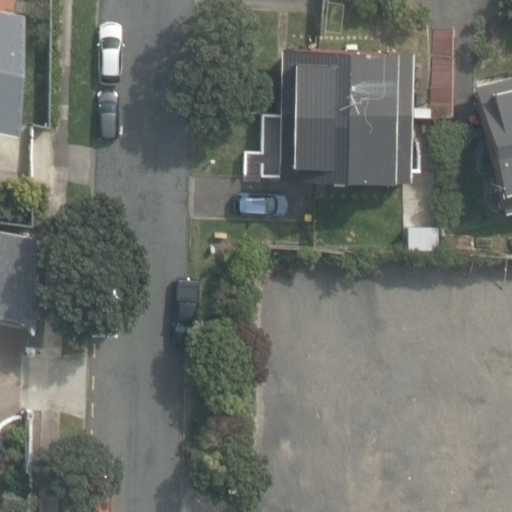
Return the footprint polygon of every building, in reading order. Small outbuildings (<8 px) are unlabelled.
[(0,320),(30,327),(31,240),(0,234),(0,132),(15,136),(23,15),(0,10),(0,320)] [(277,180),(405,183),(408,52),(280,48),(277,180)] [(511,75),(472,84),(501,211),(511,208),(511,75)] [(401,227),(401,252),(432,253),(433,227),(401,227)] [(511,511),(511,283),(476,283),(474,334),(454,333),(454,283),(291,275),(285,454),(321,455),(319,511),(511,511)]
